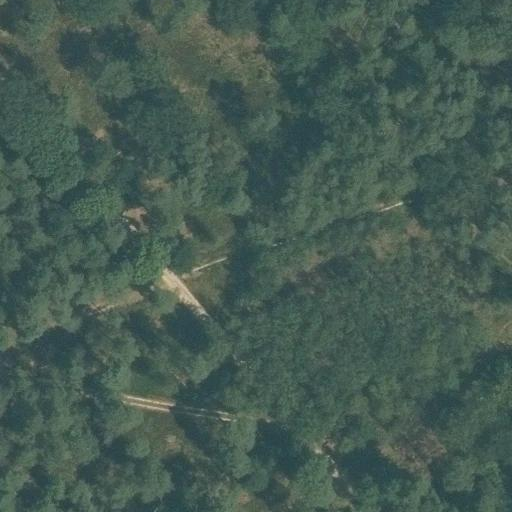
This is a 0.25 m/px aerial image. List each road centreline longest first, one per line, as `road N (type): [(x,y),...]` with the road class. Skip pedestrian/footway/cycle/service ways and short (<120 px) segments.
road 1 (track): [(0,73),(367,511)]
road 2 (track): [(511,167),(176,280),(0,350)]
road 3 (track): [(0,369),(299,429)]
